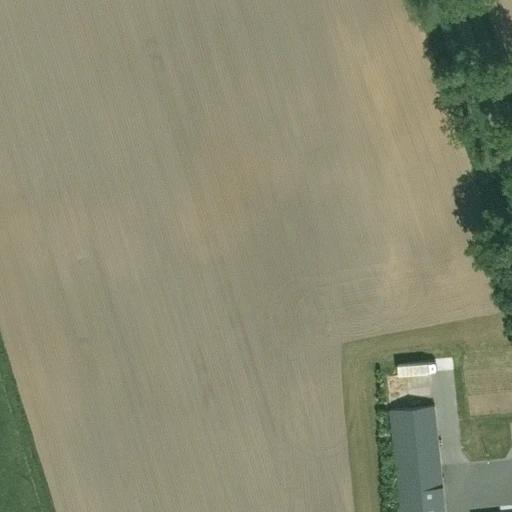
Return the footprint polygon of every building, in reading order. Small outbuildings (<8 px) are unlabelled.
[(454,164),(429,169),(433,189),(458,184),(454,164)] [(382,171),(389,189),(403,184),(397,166),(382,171)] [(414,214),(398,221),(411,250),(427,243),(414,214)] [(449,274),(408,286),(459,459),(500,447),(449,274)] [(445,511),(434,405),(390,409),(400,511),(445,511)]
